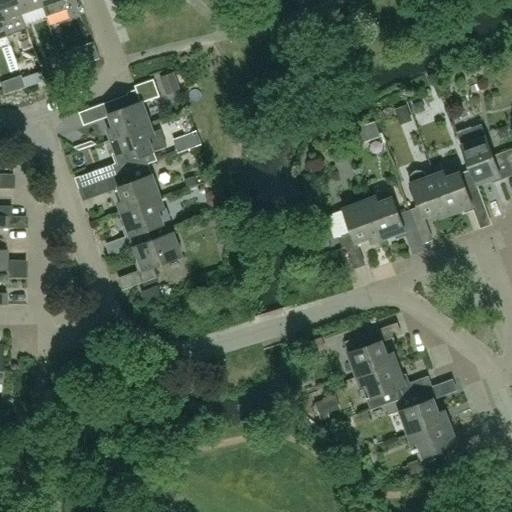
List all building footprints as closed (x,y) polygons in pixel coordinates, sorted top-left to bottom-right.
[(0,0),(0,17),(1,21),(21,14),(16,0),(0,0)] [(16,0),(21,14),(42,7),(39,0),(16,0)] [(68,10),(63,0),(39,0),(42,7),(46,18),(68,10)] [(483,74),(511,66),(503,39),(475,47),(483,74)] [(94,43),(83,47),(88,62),(100,58),(94,43)] [(174,73),(162,78),(168,94),(180,90),(174,73)] [(114,139),(152,125),(144,103),(161,97),(155,80),(136,87),(138,92),(102,105),(107,117),(111,115),(116,128),(110,130),(114,139)] [(483,124),(459,133),(477,184),(502,175),(503,179),(511,175),(511,170),(505,152),(495,155),(483,124)] [(152,125),(114,139),(122,162),(117,163),(121,174),(149,164),(153,162),(150,152),(168,146),(162,129),(154,132),(152,125)] [(124,212),(162,198),(149,164),(121,174),(85,187),(89,198),(120,187),(125,200),(120,202),(124,212)] [(449,212),(435,174),(427,177),(425,172),(422,169),(417,168),(413,170),(410,173),(409,178),(410,182),(419,205),(409,208),(415,224),(424,220),(423,216),(436,211),(438,216),(449,212)] [(435,174),(449,212),(471,204),(472,208),(484,204),(478,189),(469,193),(460,171),(446,176),(445,171),(435,174)] [(368,199),(382,237),(403,229),(405,233),(416,229),(415,224),(409,208),(400,212),(394,195),(379,201),(377,196),(368,199)] [(135,246),(145,242),(164,236),(160,225),(165,224),(160,210),(165,208),(162,198),(124,212),(132,235),(127,237),(131,248),(135,246)] [(382,237),(368,199),(343,208),(351,231),(342,234),(347,249),(357,245),(356,241),(369,236),(371,241),(382,237)] [(145,242),(135,246),(144,270),(140,271),(144,282),(159,277),(155,266),(183,256),(174,232),(164,236),(145,242)] [(345,248),(317,257),(328,288),(355,279),(345,248)] [(219,325),(248,313),(227,263),(198,275),(219,325)] [(345,342),(349,351),(357,376),(397,362),(393,351),(387,353),(379,330),(345,342)] [(397,362),(357,376),(361,385),(367,383),(372,397),(367,398),(371,410),(413,394),(409,382),(404,383),(397,362)] [(410,433),(448,419),(444,409),(439,411),(434,399),(438,397),(434,386),(420,392),(423,401),(401,410),(410,433)] [(448,419),(410,433),(414,443),(418,442),(424,456),(441,449),(446,460),(465,452),(460,440),(457,442),(448,419)]
